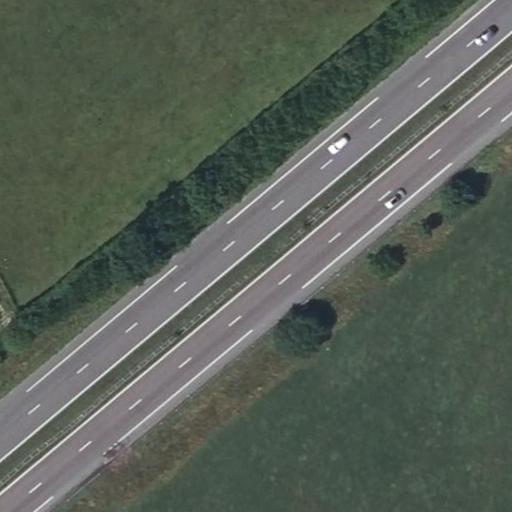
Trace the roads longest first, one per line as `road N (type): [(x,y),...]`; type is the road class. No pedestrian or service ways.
road 1 (motorway): [(511,6),(0,435)]
road 2 (motorway): [(6,511),(511,87)]
